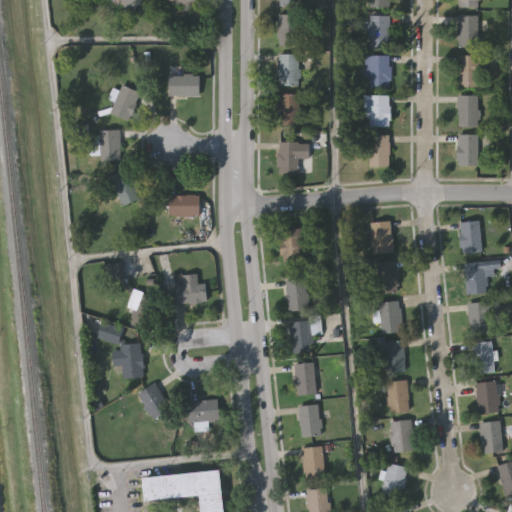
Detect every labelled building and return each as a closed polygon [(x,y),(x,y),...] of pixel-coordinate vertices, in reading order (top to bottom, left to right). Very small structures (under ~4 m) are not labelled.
[(142,0),(132,12),(118,0),(142,0)] [(389,0),(368,0),(369,9),(389,9),(389,0)] [(297,46),(277,46),(277,14),(297,14),(297,46)] [(389,15),(389,47),(367,47),(367,15),(389,15)] [(456,47),(456,16),(477,16),(477,47),(456,47)] [(278,85),(278,54),(299,54),(299,85),(278,85)] [(389,87),(363,87),(363,55),(389,55),(389,87)] [(458,56),(477,56),(477,87),(458,87),(458,56)] [(198,96),(168,96),(168,76),(198,76),(198,96)] [(140,94),(128,121),(109,113),(122,85),(140,94)] [(299,94),(299,128),(278,128),(278,94),(299,94)] [(363,95),(389,95),(389,126),(363,126),(363,95)] [(458,127),(458,95),(477,95),(477,127),(458,127)] [(99,161),(99,156),(87,156),(87,136),(98,136),(98,131),(120,131),(120,161),(99,161)] [(389,135),(389,166),(363,166),(363,135),(389,135)] [(477,165),(457,165),(457,135),(477,135),(477,165)] [(277,173),(277,142),(307,142),(307,173),(277,173)] [(139,199),(120,205),(112,177),(130,171),(139,199)] [(169,217),(169,195),(200,195),(200,217),(169,217)] [(393,252),(371,254),(369,223),(391,221),(393,252)] [(461,252),(460,222),(480,221),(480,252),(461,252)] [(302,259),(282,261),(279,230),(299,228),(302,259)] [(374,263),(395,261),(397,292),(375,293),(374,263)] [(464,263),(486,263),(486,293),(464,293),(464,263)] [(205,283),(206,302),(176,303),(175,274),(197,273),(197,283),(205,283)] [(287,310),(287,279),(307,279),(307,310),(287,310)] [(118,287),(126,282),(132,293),(124,298),(118,287)] [(401,332),(381,334),(378,302),(398,301),(401,332)] [(470,333),(469,301),(499,301),(499,316),(491,316),(491,333),(470,333)] [(311,331),(311,352),(291,353),(290,319),(320,319),(320,331),(311,331)] [(121,332),(114,344),(101,336),(108,324),(121,332)] [(402,340),(405,370),(386,372),(383,342),(402,340)] [(494,342),(494,372),(472,372),(472,342),(494,342)] [(118,343),(142,343),(142,377),(123,377),(123,365),(114,365),(114,351),(118,351),(118,343)] [(293,363),(313,361),(316,392),(296,394),(293,363)] [(409,410),(389,412),(386,381),(406,379),(409,410)] [(477,380),(497,380),(497,412),(477,412),(477,380)] [(137,391),(153,383),(168,409),(152,418),(137,391)] [(185,420),(185,399),(218,399),(218,420),(185,420)] [(299,436),(299,404),(319,404),(319,436),(299,436)] [(391,451),(391,419),(411,419),(411,451),(391,451)] [(480,452),(480,420),(501,420),(501,452),(480,452)] [(304,485),(301,447),(322,445),(325,483),(304,485)] [(408,467),(400,498),(380,493),(388,462),(408,467)] [(223,511),(201,511),(199,494),(145,499),(142,476),(219,468),(223,511)] [(307,511),(305,488),(326,486),(329,511),(307,511)]
